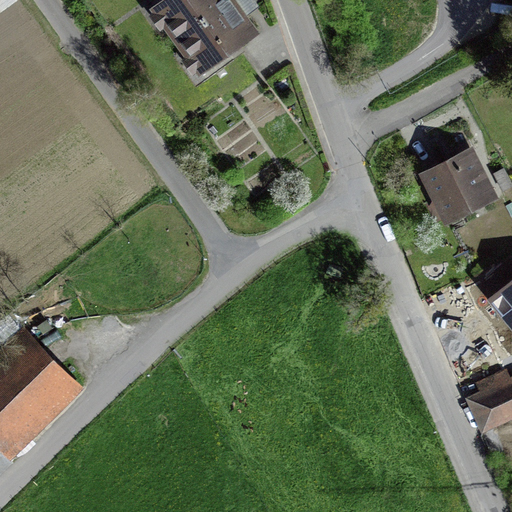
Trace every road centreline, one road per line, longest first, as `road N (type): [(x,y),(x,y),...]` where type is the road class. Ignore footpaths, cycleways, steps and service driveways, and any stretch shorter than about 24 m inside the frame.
road 1 (residential): [(0,495),(233,270),(359,196)]
road 2 (residential): [(495,511),(359,196)]
road 3 (track): [(233,270),(42,0)]
road 4 (residential): [(511,51),(339,141)]
road 5 (residential): [(339,141),(290,0)]
